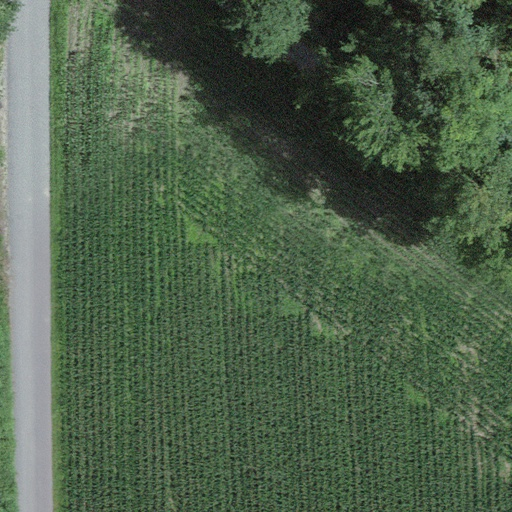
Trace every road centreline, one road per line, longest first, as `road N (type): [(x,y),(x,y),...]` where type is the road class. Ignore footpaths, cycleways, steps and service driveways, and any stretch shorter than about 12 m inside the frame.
road 1 (unclassified): [(26,0),(35,511)]
road 2 (track): [(228,0),(511,211)]
